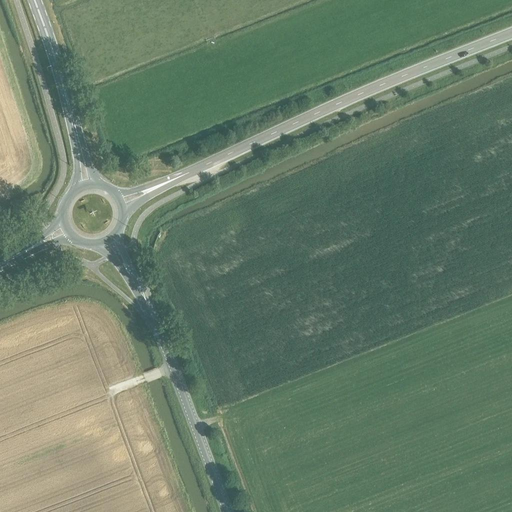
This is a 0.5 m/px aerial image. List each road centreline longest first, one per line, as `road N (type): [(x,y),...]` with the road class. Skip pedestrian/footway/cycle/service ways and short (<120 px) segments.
road 1 (tertiary): [(187,173),(511,32)]
road 2 (tertiary): [(226,511),(129,275)]
road 3 (primary): [(77,140),(33,0)]
